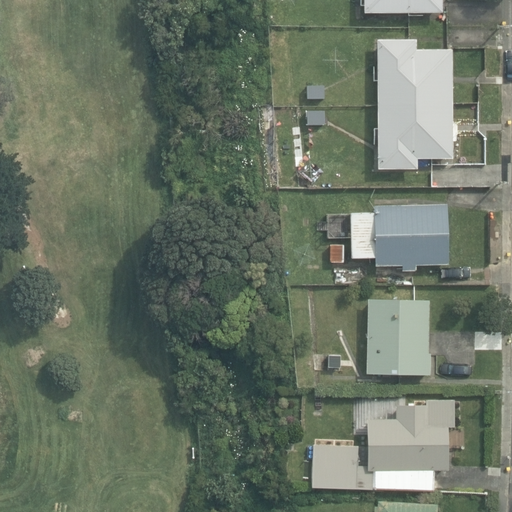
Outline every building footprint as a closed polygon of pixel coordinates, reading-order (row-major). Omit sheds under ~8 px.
[(365,0),(365,12),(443,11),(442,0),(365,0)] [(378,38),(378,168),(417,168),(417,157),(453,157),(452,49),(417,49),(417,38),(378,38)] [(307,84),(308,98),(326,97),(326,84),(307,84)] [(308,109),(308,123),(325,123),(325,109),(308,109)] [(401,265),(401,271),(416,271),(416,264),(449,264),(448,203),(374,204),(374,211),(351,211),(352,257),(375,257),(375,265),(401,265)] [(330,261),(345,261),(346,243),(330,243),(330,261)] [(367,373),(431,374),(432,352),(428,352),(429,299),(368,297),(367,373)] [(314,370),(342,371),(342,353),(315,352),(314,370)] [(313,490),(436,491),(436,468),(448,468),(449,426),(460,426),(461,400),(426,399),(426,404),(396,404),(396,418),(369,418),(369,458),(359,458),(359,443),(313,442),(313,490)] [(437,511),(438,504),(379,500),(378,505),(375,505),(374,511),(437,511)]
